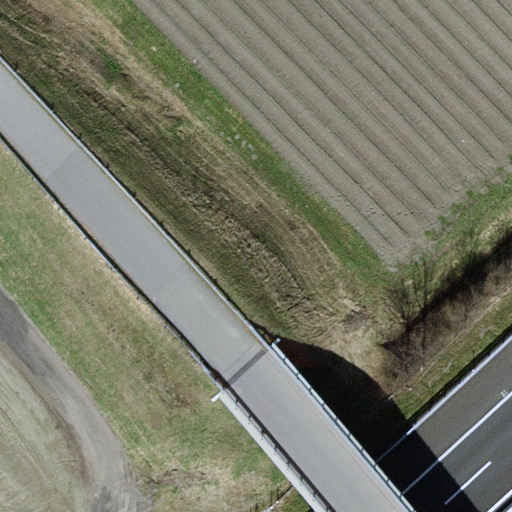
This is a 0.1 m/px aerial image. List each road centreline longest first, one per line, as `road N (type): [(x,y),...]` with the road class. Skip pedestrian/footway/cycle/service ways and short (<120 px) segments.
road 1 (unclassified): [(0,95),(368,511)]
road 2 (track): [(363,316),(65,0)]
road 3 (track): [(0,329),(110,473),(116,511)]
